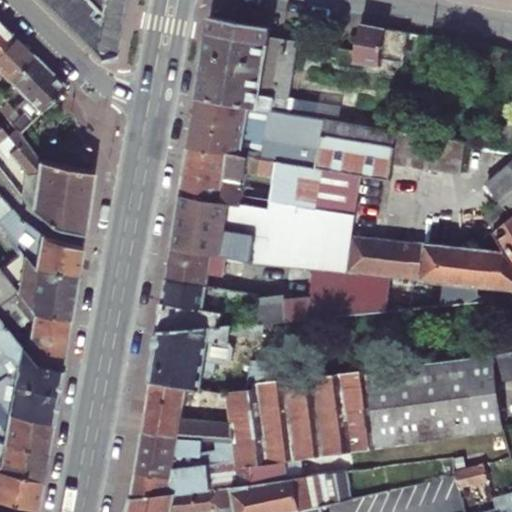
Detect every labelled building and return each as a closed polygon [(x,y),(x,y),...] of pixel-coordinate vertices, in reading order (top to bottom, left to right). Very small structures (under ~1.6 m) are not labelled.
[(50,0),(102,52),(117,51),(126,0),(50,0)] [(0,13),(0,48),(17,31),(0,13)] [(213,15),(206,54),(297,69),(301,39),(271,34),(273,24),(213,15)] [(381,60),(388,28),(363,23),(360,39),(356,58),(381,62),(381,60)] [(402,64),(408,33),(408,32),(388,28),(381,60),(402,64)] [(17,31),(0,48),(0,60),(16,77),(39,54),(17,31)] [(16,77),(31,91),(54,68),(39,54),(16,77)] [(297,69),(206,54),(199,95),(290,110),(297,69)] [(54,68),(31,91),(20,101),(27,108),(15,120),(18,123),(25,130),(70,84),(54,68)] [(290,110),(199,95),(195,123),(323,143),(329,116),(290,110)] [(14,148),(30,169),(42,172),(35,201),(57,220),(91,228),(100,165),(46,157),(25,130),(18,123),(15,124),(7,117),(3,120),(0,116),(0,141),(9,152),(14,148)] [(353,234),(355,213),(318,206),(324,165),(393,176),(394,169),(408,171),(409,164),(462,171),(468,140),(329,116),(323,143),(320,164),(279,158),(277,174),(276,183),(275,188),(274,193),(273,199),(272,208),(183,194),(175,244),(228,254),(255,260),(316,266),(396,275),(448,281),(497,286),(511,287),(511,260),(505,250),(353,234)] [(511,140),(511,118),(501,126),(511,140)] [(323,143),(195,123),(191,144),(279,158),(320,164),(323,143)] [(279,158),(191,144),(187,171),(247,181),(248,169),(277,174),(279,158)] [(511,163),(490,182),(503,199),(485,215),(497,230),(511,218),(511,163)] [(42,172),(30,169),(24,188),(35,201),(42,172)] [(244,194),(247,181),(187,171),(183,194),(272,208),(273,199),(244,194)] [(16,205),(5,192),(0,196),(0,218),(0,219),(16,205)] [(16,205),(0,219),(27,250),(40,265),(84,271),(88,243),(49,232),(16,205)] [(511,218),(497,230),(494,232),(505,250),(511,260),(511,218)] [(175,244),(170,278),(209,284),(212,268),(225,270),(228,254),(175,244)] [(40,265),(27,250),(7,266),(30,293),(41,307),(77,314),(84,271),(40,265)] [(0,310),(4,316),(14,307),(2,292),(9,285),(22,300),(30,293),(7,266),(0,257),(0,310)] [(311,316),(394,309),(396,275),(316,266),(313,290),(311,316)] [(209,284),(170,278),(166,299),(226,309),(227,296),(258,301),(260,292),(209,284)] [(448,281),(445,305),(503,301),(497,286),(448,281)] [(229,391),(212,388),(153,380),(145,431),(236,440),(238,460),(239,465),(284,459),(342,451),(511,426),(511,417),(503,380),(511,379),(511,287),(497,286),(503,301),(511,319),(511,351),(310,377),(310,375),(288,377),(257,379),(258,387),(229,391)] [(313,290),(285,292),(287,318),(311,316),(313,290)] [(166,299),(161,328),(238,322),(239,317),(224,318),(226,309),(166,299)] [(69,367),(77,314),(41,307),(33,351),(40,359),(69,367)] [(33,351),(4,316),(0,310),(0,349),(3,353),(20,375),(64,390),(69,367),(40,359),(33,351)] [(161,328),(153,380),(212,388),(213,376),(218,376),(222,371),(224,361),(232,362),(237,358),(238,346),(233,342),(235,333),(261,337),(265,331),(264,320),(238,322),(161,328)] [(0,387),(15,409),(59,416),(64,390),(20,375),(3,353),(0,355),(0,371),(2,375),(0,376),(0,387)] [(287,362),(256,364),(257,379),(288,377),(287,362)] [(0,433),(4,439),(52,450),(59,416),(15,409),(0,387),(0,433)] [(236,440),(145,431),(139,470),(229,460),(238,460),(236,440)] [(4,439),(0,433),(0,454),(7,456),(4,467),(47,476),(52,450),(4,439)] [(139,470),(133,497),(221,486),(232,484),(287,477),(284,459),(239,465),(238,460),(229,460),(139,470)] [(456,474),(461,496),(467,495),(465,484),(485,480),(486,485),(492,483),(487,463),(455,470),(456,474)] [(0,493),(42,503),(47,476),(4,467),(0,466),(0,493)] [(287,477),(232,484),(237,511),(285,511),(322,504),(352,497),(346,469),(287,477)] [(221,486),(133,497),(129,511),(172,511),(173,511),(212,510),(224,505),(221,486)] [(511,511),(511,497),(496,501),(498,511),(511,511)]
